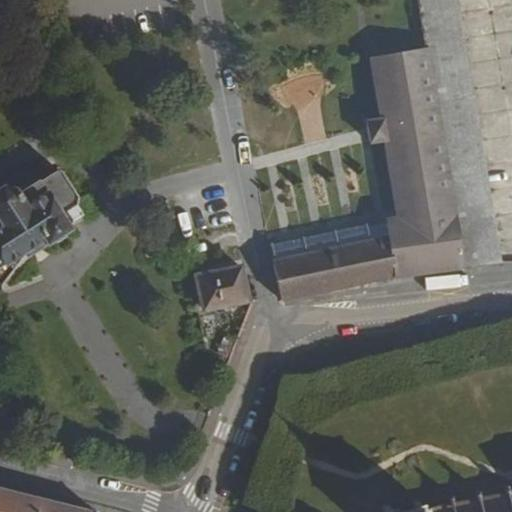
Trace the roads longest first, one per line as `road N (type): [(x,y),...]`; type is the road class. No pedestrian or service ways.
road 1 (residential): [(186,511),(230,433),(267,336),(511,298)]
road 2 (tertiary): [(172,511),(0,468)]
